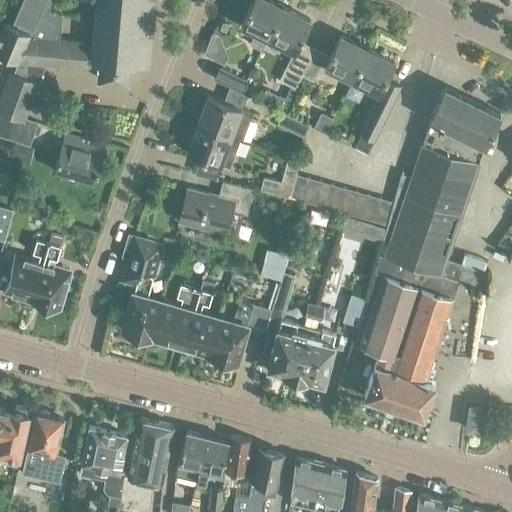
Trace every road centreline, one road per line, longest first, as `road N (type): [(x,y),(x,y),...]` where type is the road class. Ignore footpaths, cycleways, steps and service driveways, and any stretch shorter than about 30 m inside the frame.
road 1 (residential): [(511,488),(69,367)]
road 2 (residential): [(69,367),(119,190),(193,0)]
road 3 (unknown): [(441,469),(456,404),(511,364)]
